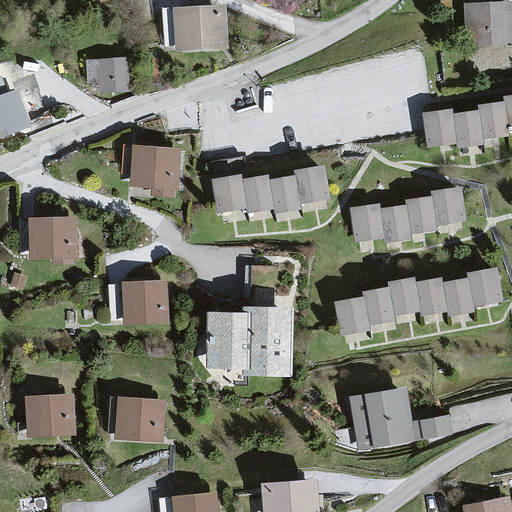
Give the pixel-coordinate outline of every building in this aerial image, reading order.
[(511,2),(464,8),(469,48),(511,42),(511,2)] [(220,3),(163,7),(166,45),(222,42),(220,3)] [(128,57),(87,59),(88,80),(101,79),(102,90),(130,88),(128,57)] [(0,135),(28,124),(15,90),(0,96),(0,135)] [(511,97),(502,99),(503,104),(507,134),(511,133),(511,97)] [(478,108),(479,113),(483,141),(508,138),(507,134),(503,104),(478,108)] [(436,113),(421,115),(424,138),(426,151),(457,146),(453,117),(452,111),(436,113)] [(479,113),(453,117),(457,146),(458,151),(484,147),(483,141),(479,113)] [(175,145),(123,143),(121,183),(152,184),(151,194),(173,195),(175,145)] [(293,173),(294,177),(300,208),(328,202),(321,167),(293,173)] [(239,177),(210,183),(217,219),(247,213),(240,183),(239,177)] [(267,177),(240,183),(247,213),(248,219),(275,213),(268,183),(267,177)] [(294,177),(268,183),(275,213),(276,218),(302,213),(300,208),(294,177)] [(431,194),(431,197),(437,228),(466,222),(460,189),(431,194)] [(404,202),(405,207),(411,238),(438,232),(437,228),(431,197),(404,202)] [(379,205),(348,211),(356,247),(386,241),(380,212),(379,205)] [(405,207),(380,212),(386,241),(387,248),(412,243),(411,238),(405,207)] [(72,213),(28,215),(30,256),(50,255),(51,264),(74,263),(72,213)] [(465,275),(466,280),(473,312),(502,306),(495,269),(465,275)] [(162,279),(122,281),(125,321),(165,319),(162,279)] [(385,284),(386,288),(392,319),(419,313),(413,285),(412,279),(385,284)] [(440,279),(413,285),(419,313),(420,321),(448,315),(441,285),(440,279)] [(466,280),(441,285),(448,315),(449,321),(474,315),(473,312),(466,280)] [(360,294),(361,299),(367,329),(393,324),(392,319),(386,288),(360,294)] [(361,299),(333,305),(340,340),(369,334),(367,329),(361,299)] [(238,315),(203,314),(201,373),(238,374),(238,378),(290,379),(292,310),(238,309),(238,315)] [(406,390),(350,402),(361,453),(375,453),(418,444),(414,425),(406,390)] [(71,397),(22,400),(26,442),(75,438),(71,397)] [(164,402),(115,400),(112,441),(162,444),(164,402)] [(449,417),(414,425),(418,444),(453,437),(449,417)] [(317,511),(314,480),(257,488),(260,511),(317,511)] [(217,511),(216,495),(169,500),(159,501),(160,511),(217,511)] [(511,511),(511,508),(510,498),(462,509),(462,511),(511,511)]
